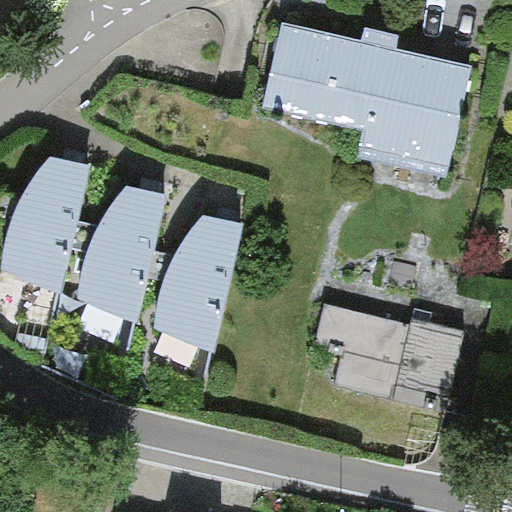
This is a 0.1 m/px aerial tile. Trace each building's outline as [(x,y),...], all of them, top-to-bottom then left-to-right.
[(446,176),(470,67),(394,50),(398,36),(368,29),(365,42),(284,24),(266,103),(368,126),(361,157),(446,176)] [(89,166),(53,158),(27,190),(11,224),(3,271),(59,293),(89,166)] [(167,196),(130,189),(105,219),(88,253),(81,301),(137,322),(167,196)] [(243,223),(207,217),(181,247),(165,281),(157,328),(213,350),(243,223)] [(469,333),(412,319),(410,326),(323,305),(313,345),(341,352),(332,388),(449,416),(469,333)]
